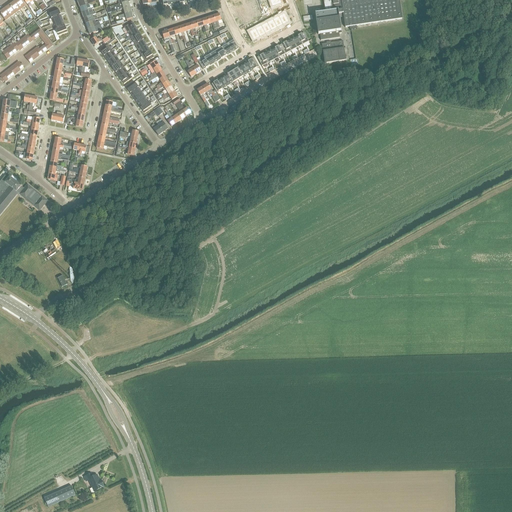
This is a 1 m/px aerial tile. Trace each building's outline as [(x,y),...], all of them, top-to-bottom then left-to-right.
[(21,0),(17,0),(15,2),(20,10),(26,6),(21,0)] [(150,4),(149,0),(142,0),(143,5),(147,4),(149,13),(153,13),(153,10),(151,10),(150,7),(150,4)] [(324,0),(326,12),(316,14),(315,14),(318,35),(320,34),(320,36),(321,41),(340,38),(339,34),(342,34),(339,15),(343,14),(345,28),(346,28),(349,27),(350,30),(357,29),(357,26),(402,19),(400,1),(399,1),(398,0),(324,0)] [(15,2),(10,5),(15,14),(20,10),(15,2)] [(119,4),(115,5),(116,7),(117,11),(120,10),(123,9),(130,7),(128,2),(119,4)] [(245,2),(236,6),(239,12),(248,8),(245,2)] [(92,3),(80,8),(82,13),(88,11),(94,9),(93,7),(92,3)] [(10,5),(5,9),(11,17),(15,14),(10,5)] [(248,8),(239,12),(241,18),(250,14),(248,8)] [(11,17),(5,9),(0,12),(0,13),(5,21),(11,17)] [(59,9),(49,13),(51,19),(61,15),(59,9)] [(88,11),(82,13),(84,19),(90,16),(93,15),(96,14),(95,12),(93,12),(92,9),(88,11)] [(250,14),(241,18),(244,24),(253,21),(250,14)] [(285,14),(279,17),(283,26),(289,22),(285,14)] [(61,15),(51,19),(54,24),(63,21),(61,15)] [(94,18),(93,15),(90,16),(84,19),(86,24),(95,21),(98,20),(97,18),(96,18),(95,17),(94,18)] [(213,16),(208,18),(210,24),(212,23),(214,31),(218,30),(217,28),(213,16)] [(279,17),(273,20),(277,29),(283,26),(279,17)] [(273,20),(267,23),(272,32),(277,29),(273,20)] [(63,21),(54,24),(56,30),(65,27),(63,21)] [(95,23),(95,21),(86,24),(88,29),(94,27),(100,25),(99,22),(95,23)] [(133,22),(124,28),(128,34),(136,28),(133,22)] [(191,23),(185,25),(187,32),(190,31),(192,37),(195,36),(191,23)] [(267,23),(261,26),(266,35),(272,32),(267,23)] [(94,27),(88,29),(90,35),(96,33),(102,31),(101,29),(100,25),(94,27)] [(261,26),(255,29),(260,38),(266,35),(261,26)] [(65,27),(56,30),(58,36),(67,33),(65,27)] [(173,29),(175,35),(179,34),(181,40),(183,40),(179,27),(173,29)] [(136,28),(128,34),(131,39),(140,34),(136,28)] [(255,29),(249,32),(254,41),(260,38),(255,29)] [(43,41),(47,38),(40,30),(32,36),(35,40),(39,36),(43,41)] [(22,40),(26,46),(33,41),(25,31),(23,32),(24,34),(26,36),(22,40)] [(169,45),(172,44),(171,40),(170,37),(168,31),(162,33),(164,39),(165,42),(168,41),(169,45)] [(303,33),(298,36),(303,45),(306,43),(309,42),(307,38),(304,33),(303,33)] [(140,34),(131,39),(135,45),(143,40),(140,34)] [(298,36),(292,39),(297,48),(298,47),(299,47),(303,45),(298,36)] [(96,37),(91,41),(95,46),(103,40),(101,38),(99,39),(97,37),(96,38),(96,37)] [(47,38),(43,41),(46,45),(41,49),(44,53),(53,46),(47,38)] [(26,46),(22,40),(17,43),(13,39),(12,40),(13,41),(20,51),(26,46)] [(292,39),(286,42),(291,51),(294,49),(296,48),(297,48),(292,39)] [(143,40),(135,45),(138,51),(147,46),(143,40)] [(229,43),(228,44),(233,52),(239,49),(238,47),(237,45),(235,42),(234,41),(234,40),(229,43)] [(13,45),(9,48),(14,55),(19,50),(20,51),(13,41),(11,42),(13,45)] [(346,61),(343,41),(322,44),(324,64),(346,61)] [(286,42),(281,45),(285,54),(286,54),(291,51),(286,42)] [(228,44),(222,47),(227,56),(228,56),(233,52),(228,44)] [(108,45),(100,51),(104,56),(112,50),(108,45)] [(280,45),(275,48),(280,57),(285,54),(281,45),(280,45)] [(147,46),(138,51),(142,57),(150,52),(147,46)] [(222,47),(216,51),(221,59),(227,56),(222,47)] [(14,55),(9,48),(4,52),(2,49),(0,50),(7,59),(14,55)] [(32,52),(36,59),(43,54),(38,48),(32,52)] [(275,48),(269,51),(274,60),(278,58),(280,57),(275,48)] [(112,50),(104,56),(108,62),(116,56),(112,50)] [(216,51),(210,54),(215,63),(218,61),(221,59),(216,51)] [(265,54),(263,54),(268,63),(274,60),(269,51),(265,54)] [(36,59),(32,52),(25,57),(30,64),(36,59)] [(150,52),(142,57),(145,63),(154,58),(150,52)] [(210,54),(204,58),(206,60),(209,66),(215,63),(210,54)] [(263,55),(257,58),(259,60),(262,66),(265,65),(268,63),(263,54),(263,55)] [(116,56),(108,62),(112,67),(120,62),(116,56)] [(58,59),(56,65),(63,66),(66,67),(69,67),(74,68),(75,63),(76,59),(74,59),(72,58),(71,62),(71,65),(69,65),(68,65),(67,64),(66,64),(67,62),(67,61),(67,60),(64,60),(58,59)] [(200,61),(198,61),(199,62),(200,64),(201,66),(203,70),(209,66),(206,60),(204,58),(200,61)] [(254,59),(248,62),(253,70),(254,70),(256,69),(259,67),(256,63),(254,59)] [(196,74),(189,63),(188,60),(185,62),(189,68),(190,70),(188,72),(191,78),(196,74)] [(90,62),(84,61),(81,77),(85,77),(90,78),(91,75),(84,74),(85,68),(89,68),(90,62)] [(153,70),(159,66),(156,61),(150,65),(153,70)] [(19,62),(13,67),(18,73),(19,72),(24,68),(23,67),(21,65),(19,62)] [(120,62),(112,67),(116,73),(124,67),(120,62)] [(189,63),(196,74),(201,71),(198,65),(195,67),(194,65),(193,65),(192,62),(189,63)] [(248,62),(243,65),(248,74),(253,70),(248,62)] [(242,65),(238,68),(243,77),(248,74),(243,65),(242,65)] [(159,66),(153,70),(155,73),(150,76),(151,78),(162,71),(159,66)] [(18,73),(13,67),(6,72),(11,78),(18,73)] [(124,67),(116,73),(120,79),(128,73),(124,67)] [(238,68),(233,71),(238,80),(243,77),(238,68)] [(54,77),(61,78),(64,78),(67,79),(67,77),(61,76),(62,72),(55,71),(54,77)] [(151,78),(149,80),(149,81),(150,82),(155,79),(157,81),(159,80),(165,77),(163,72),(162,71),(161,72),(151,78)] [(230,73),(227,75),(233,83),(235,82),(238,80),(233,71),(230,73)] [(6,72),(0,77),(1,78),(3,80),(4,82),(5,83),(11,78),(6,72)] [(128,73),(120,79),(124,84),(132,79),(128,73)] [(227,75),(222,78),(228,86),(233,83),(227,75)] [(165,77),(159,80),(161,83),(159,84),(157,86),(158,88),(168,81),(165,77)] [(217,81),(222,90),(224,88),(228,86),(222,78),(217,81)] [(171,87),(168,81),(158,88),(159,90),(162,88),(164,87),(166,90),(171,87)] [(217,81),(212,84),(214,88),(217,93),(220,91),(222,90),(217,81)] [(53,82),(52,88),(68,91),(68,89),(62,88),(59,87),(60,83),(53,82)] [(91,87),(78,84),(73,83),(72,86),(84,88),(83,92),(90,93),(91,87)] [(135,83),(127,88),(130,93),(139,88),(135,83)] [(208,84),(202,87),(206,93),(209,91),(210,94),(210,93),(213,97),(212,97),(215,102),(218,100),(220,99),(217,94),(215,91),(213,92),(211,90),(208,84)] [(171,87),(166,90),(168,93),(165,94),(166,95),(163,96),(164,98),(174,92),(171,87)] [(206,93),(202,87),(197,91),(200,96),(207,107),(210,106),(207,101),(205,97),(203,95),(206,93)] [(139,88),(130,93),(134,98),(142,93),(139,88)] [(178,97),(174,92),(164,98),(165,100),(168,98),(170,97),(172,101),(177,98),(178,97)] [(142,93),(134,98),(137,103),(146,98),(142,93)] [(51,94),(50,100),(51,101),(56,102),(63,103),(64,100),(57,99),(57,96),(51,94)] [(88,99),(71,95),(70,99),(75,100),(75,98),(81,100),(81,103),(87,105),(88,99)] [(31,97),(30,103),(30,106),(28,115),(34,117),(35,112),(32,111),(33,104),(37,104),(38,98),(31,97)] [(146,98),(137,103),(141,108),(149,103),(146,98)] [(4,100),(3,107),(9,108),(16,109),(16,106),(13,106),(14,102),(11,101),(10,101),(7,101),(4,100)] [(107,101),(105,107),(118,110),(118,107),(112,106),(113,103),(107,101)] [(180,101),(175,105),(177,107),(179,106),(186,116),(191,113),(188,108),(185,110),(181,105),(182,104),(180,101)] [(149,103),(141,108),(145,114),(153,108),(149,103)] [(181,120),(186,116),(179,106),(177,107),(181,112),(178,115),(181,120)] [(9,108),(3,107),(2,114),(11,115),(18,117),(19,113),(9,112),(9,108)] [(71,107),(71,109),(76,110),(76,111),(79,112),(78,115),(85,116),(86,110),(79,109),(77,108),(73,108),(72,107),(71,107)] [(171,116),(169,112),(166,109),(164,110),(169,118),(166,119),(168,122),(171,127),(176,123),(171,116)] [(63,123),(65,117),(61,116),(62,114),(56,112),(56,115),(53,114),(51,121),(63,123)] [(110,114),(104,113),(103,119),(109,120),(110,120),(119,122),(120,120),(110,118),(110,114)] [(2,114),(1,121),(7,122),(10,122),(18,123),(19,119),(16,119),(14,118),(14,120),(10,120),(11,115),(2,114)] [(173,114),(171,116),(173,118),(176,123),(181,120),(178,115),(175,117),(173,114)] [(76,127),(82,128),(83,122),(74,120),(73,120),(73,122),(72,124),(76,125),(76,127)] [(159,126),(163,133),(168,129),(161,120),(159,121),(161,124),(159,126)] [(7,122),(1,121),(0,124),(0,127),(6,129),(9,129),(13,130),(15,130),(16,128),(10,127),(10,125),(7,125),(7,122)] [(23,125),(32,127),(32,130),(38,131),(39,125),(33,124),(26,123),(23,122),(23,125)] [(108,126),(102,125),(100,131),(107,132),(113,133),(115,134),(116,131),(112,130),(107,129),(108,126)] [(163,133),(159,126),(156,128),(154,125),(152,126),(158,136),(163,133)] [(6,129),(0,127),(0,134),(8,136),(9,133),(6,132),(6,129)] [(0,134),(0,141),(4,143),(7,143),(7,140),(8,136),(0,134)] [(25,135),(22,134),(21,134),(20,136),(28,138),(30,139),(29,142),(36,143),(37,137),(28,135),(27,135),(25,135)] [(99,137),(98,143),(104,144),(115,146),(116,144),(105,141),(105,138),(99,137)] [(55,138),(54,144),(72,147),(73,142),(70,141),(69,144),(64,143),(61,142),(62,139),(55,138)] [(81,145),(78,159),(80,159),(81,155),(82,155),(82,152),(89,154),(90,148),(86,147),(87,146),(81,145)] [(35,149),(22,146),(18,146),(18,148),(25,149),(24,149),(28,150),(27,154),(33,155),(35,149)] [(60,151),(53,150),(52,156),(70,159),(70,157),(62,156),(62,155),(59,154),(60,151)] [(70,159),(52,156),(51,162),(58,163),(58,160),(61,160),(64,160),(64,164),(68,165),(70,159)] [(51,162),(50,168),(64,170),(64,167),(57,166),(58,163),(51,162)] [(86,173),(74,171),(73,170),(69,170),(69,171),(77,173),(76,173),(80,174),(79,178),(85,179),(86,173)] [(0,215),(8,206),(18,193),(20,194),(20,195),(26,200),(26,199),(34,205),(33,206),(34,206),(36,208),(40,211),(48,201),(44,198),(42,197),(42,196),(41,197),(36,192),(33,190),(34,190),(28,185),(24,189),(21,186),(10,177),(8,178),(5,176),(3,179),(0,182),(0,215)] [(83,191),(84,185),(67,181),(66,186),(69,187),(70,184),(74,185),(74,186),(73,189),(76,189),(83,191)] [(62,288),(67,285),(63,276),(58,278),(62,288)] [(91,493),(94,492),(104,487),(102,482),(101,483),(97,475),(93,477),(92,474),(84,477),(86,481),(89,480),(92,488),(90,489),(91,493)] [(48,507),(76,495),(72,486),(44,498),(48,507)]
